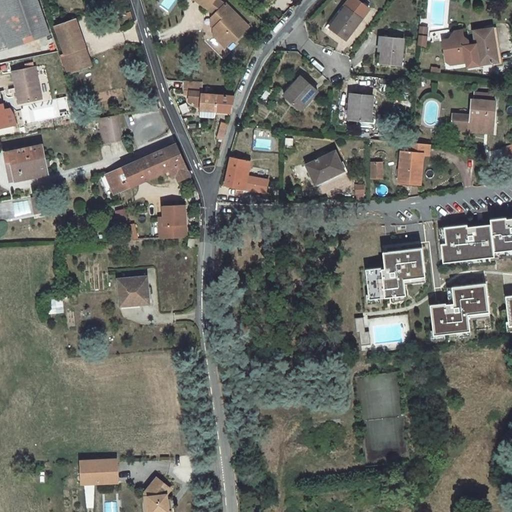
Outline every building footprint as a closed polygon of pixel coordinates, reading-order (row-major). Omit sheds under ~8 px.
[(3,0),(19,44),(50,34),(37,0),(3,0)] [(196,0),(212,11),(212,10),(217,13),(212,17),(212,26),(214,28),(214,35),(226,47),(234,39),(236,40),(250,27),(226,4),(225,5),(219,0),(196,0)] [(345,7),(362,19),(369,9),(357,0),(348,0),(344,6),(345,7)] [(345,7),(337,18),(338,18),(331,28),(346,39),(362,19),(345,7)] [(74,19),(55,26),(65,54),(85,47),(74,19)] [(427,36),(427,28),(420,27),(419,36),(427,36)] [(496,62),(496,65),(502,64),(496,27),(492,28),(498,62),(496,62)] [(455,38),(442,40),(444,52),(448,52),(450,64),(466,61),(467,65),(473,64),(473,65),(496,62),(498,62),(492,28),(473,31),(476,44),(469,45),(468,40),(463,37),(455,38)] [(426,45),(427,36),(419,36),(418,44),(426,45)] [(404,39),(383,37),(382,51),(383,51),(382,63),(401,65),(404,39)] [(69,74),(91,65),(85,47),(65,54),(62,55),(69,74)] [(35,67),(12,72),(16,88),(18,88),(21,103),(42,99),(35,67)] [(292,92),(286,97),(300,110),(317,91),(301,76),(289,89),(292,92)] [(200,110),(216,111),(218,95),(202,94),(202,82),(184,80),(183,91),(184,91),(189,91),(189,94),(188,101),(194,101),(200,102),(200,105),(200,110)] [(289,89),(284,95),(286,97),(292,92),(289,89)] [(479,92),(478,100),(494,101),(494,94),(479,92)] [(373,96),(351,94),(348,119),(371,121),(373,96)] [(235,96),(218,95),(216,111),(231,112),(235,96)] [(453,114),(452,126),(470,127),(469,131),(476,132),(476,127),(493,128),(496,101),(494,101),(478,100),(472,100),(471,115),(453,114)] [(117,115),(99,118),(101,127),(106,127),(109,142),(122,140),(117,115)] [(228,124),(221,122),(217,138),(223,140),(228,124)] [(109,142),(106,127),(101,127),(104,143),(109,142)] [(408,142),(407,142),(407,152),(401,151),(399,182),(406,182),(420,184),(423,155),(429,155),(430,144),(408,142)] [(179,181),(191,176),(177,144),(123,167),(132,187),(169,170),(173,169),(176,176),(179,181)] [(15,181),(48,174),(42,145),(4,153),(6,162),(11,161),(15,181)] [(335,151),(306,165),(315,184),(342,171),(339,163),(340,162),(335,151)] [(231,158),(225,185),(240,188),(240,186),(245,187),(250,162),(249,161),(249,159),(242,157),(241,160),(231,158)] [(6,162),(10,182),(15,181),(11,161),(6,162)] [(382,163),(371,163),(372,178),(382,178),(382,163)] [(123,167),(106,175),(115,194),(132,187),(123,167)] [(241,202),(241,203),(260,204),(260,198),(259,196),(250,195),(244,198),(241,198),(241,202)] [(42,213),(39,197),(32,198),(35,214),(42,213)] [(187,204),(162,205),(163,215),(158,216),(159,239),(189,237),(187,204)] [(122,228),(128,227),(124,211),(118,212),(122,228)] [(496,253),(511,251),(511,218),(440,226),(444,263),(497,257),(496,253)] [(131,240),(128,227),(122,228),(125,241),(131,240)] [(408,296),(406,284),(428,282),(424,248),(383,252),(384,267),(366,269),(370,301),(408,296)] [(148,288),(147,276),(118,279),(120,303),(140,301),(140,304),(149,303),(148,294),(148,288)] [(455,303),(431,305),(434,336),(472,333),(471,320),(491,319),(488,284),(454,286),(455,303)] [(63,306),(62,299),(48,300),(49,314),(57,313),(56,307),(63,306)] [(81,460),(82,483),(118,482),(116,459),(81,460)] [(170,511),(171,511),(169,511),(167,494),(171,489),(157,478),(144,493),(149,496),(150,511),(170,511)]
